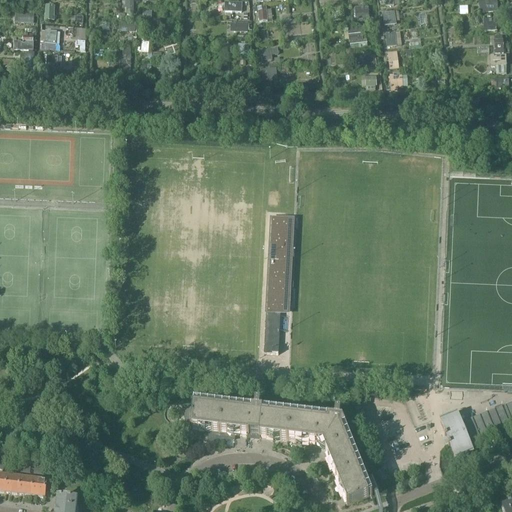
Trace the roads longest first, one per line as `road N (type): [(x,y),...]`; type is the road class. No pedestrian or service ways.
road 1 (residential): [(172,511),(178,492),(202,467),(248,460),(288,470),(331,509)]
road 2 (residential): [(511,456),(399,500),(392,511)]
